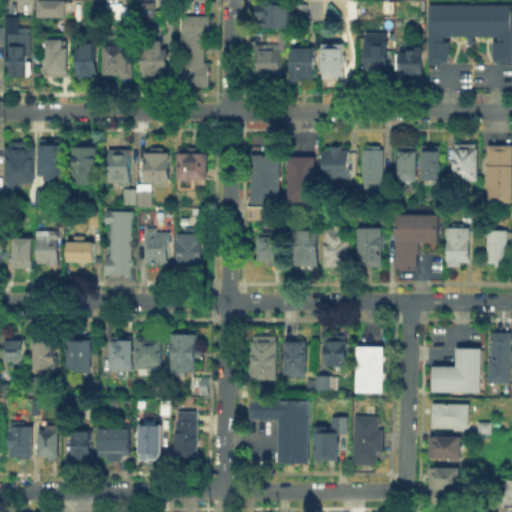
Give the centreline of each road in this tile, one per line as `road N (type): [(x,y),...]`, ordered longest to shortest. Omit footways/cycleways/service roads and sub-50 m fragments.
road 1 (residential): [(0,110),(511,110)]
road 2 (residential): [(228,301),(230,0)]
road 3 (residential): [(0,301),(228,301)]
road 4 (residential): [(0,491),(226,491)]
road 5 (residential): [(226,491),(228,301)]
road 6 (residential): [(408,491),(410,301)]
road 7 (residential): [(228,301),(410,301)]
road 8 (residential): [(226,491),(408,491)]
